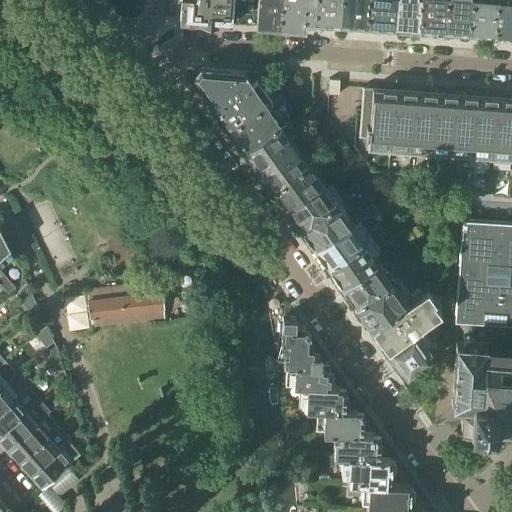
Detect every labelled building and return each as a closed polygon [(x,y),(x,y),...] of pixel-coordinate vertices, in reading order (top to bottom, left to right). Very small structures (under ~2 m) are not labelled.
[(181,0),(180,19),(200,20),(217,22),(217,21),(230,22),(256,24),(257,0),(181,0)] [(257,0),(256,24),(257,24),(279,26),(281,0),(257,0)] [(281,0),(279,26),(304,28),(304,20),(313,21),(314,0),(281,0)] [(314,0),(313,21),(339,23),(340,0),(314,0)] [(366,0),(340,0),(339,23),(365,25),(366,0)] [(366,0),(365,25),(391,27),(393,0),(366,0)] [(393,0),(391,27),(419,29),(419,28),(420,0),(393,0)] [(420,0),(419,28),(443,30),(445,0),(420,0)] [(445,0),(443,30),(468,32),(470,0),(445,0)] [(470,0),(468,32),(470,32),(470,31),(494,33),(496,0),(470,0)] [(511,0),(496,0),(494,33),(494,35),(511,35),(511,0)] [(215,106),(215,107),(261,75),(259,74),(259,73),(259,72),(245,71),(231,70),(216,68),(216,69),(199,68),(199,67),(193,75),(203,89),(212,102),(215,106)] [(261,75),(215,107),(220,114),(221,114),(230,127),(266,102),(273,98),(264,85),(266,83),(261,75)] [(329,78),(328,93),(339,94),(340,79),(329,78)] [(511,93),(362,82),(362,87),(361,95),(357,151),(511,163),(511,93)] [(243,146),(244,146),(285,117),(289,115),(282,106),(273,112),(266,102),(230,127),(238,139),(243,146)] [(253,160),(258,167),(294,141),(289,134),(295,130),(285,117),(244,146),(253,160)] [(340,137),(329,122),(316,131),(327,146),(340,137)] [(294,141),(258,167),(262,172),(272,186),(307,160),(304,155),(309,152),(299,138),(294,141)] [(281,199),(286,207),(332,174),(327,168),(321,170),(317,173),(307,160),(272,186),(281,199)] [(290,211),(300,225),(336,200),(324,183),(334,176),(332,174),(286,207),(290,211)] [(309,238),(314,245),(361,211),(358,206),(352,207),(345,212),(336,200),(300,225),(309,238)] [(318,250),(328,264),(369,234),(360,222),(366,217),(370,218),(376,213),(376,209),(372,203),(361,211),(314,245),(318,250)] [(457,315),(455,338),(488,340),(487,354),(511,356),(511,223),(500,223),(470,220),(470,222),(464,221),(463,231),(462,241),(462,244),(462,245),(462,248),(462,249),(460,268),(459,291),(459,292),(458,295),(458,305),(457,315)] [(0,257),(4,261),(4,262),(13,256),(15,256),(14,254),(13,255),(8,245),(9,244),(8,243),(7,243),(3,234),(3,233),(3,232),(2,232),(0,228),(0,257)] [(337,277),(341,284),(377,258),(372,250),(377,246),(369,234),(328,264),(337,277)] [(0,257),(0,284),(8,293),(14,287),(0,270),(0,264),(4,261),(0,257)] [(346,289),(355,303),(391,277),(397,274),(387,261),(382,264),(377,258),(341,284),(345,289),(346,289)] [(169,278),(170,286),(179,285),(177,273),(168,274),(169,278)] [(391,277),(355,303),(365,317),(371,326),(407,300),(402,293),(408,289),(397,274),(391,277)] [(169,278),(87,289),(89,309),(90,316),(91,326),(164,317),(163,307),(161,290),(170,289),(170,286),(169,278)] [(387,349),(388,349),(420,327),(424,324),(423,323),(441,311),(433,300),(435,299),(426,287),(407,300),(371,326),(382,340),(381,341),(387,349)] [(21,301),(30,312),(32,315),(38,310),(30,293),(21,301)] [(282,316),(281,347),(284,347),(283,362),(294,363),(311,364),(312,354),(312,348),(311,347),(310,347),(311,336),(303,325),(302,325),(296,317),(295,317),(282,316)] [(53,341),(46,326),(35,334),(45,347),(53,341)] [(420,327),(388,349),(394,358),(400,366),(406,375),(431,358),(422,345),(429,340),(420,327)] [(455,341),(451,404),(461,405),(460,427),(470,427),(470,428),(495,430),(495,425),(511,426),(511,357),(485,356),(486,343),(459,341),(455,341)] [(293,383),(307,383),(328,385),(329,370),(328,368),(327,369),(328,362),(319,361),(319,358),(320,358),(320,356),(319,356),(318,355),(318,354),(317,354),(317,355),(312,354),(311,364),(294,363),(293,383)] [(0,364),(0,386),(15,373),(4,361),(0,364)] [(0,409),(27,386),(32,381),(28,377),(22,382),(15,373),(0,386),(0,409)] [(306,406),(324,408),(343,408),(345,386),(328,385),(307,383),(306,406)] [(0,409),(0,432),(38,399),(27,386),(0,409)] [(0,438),(8,447),(46,412),(48,410),(38,399),(0,432),(0,438)] [(323,430),(335,431),(360,433),(362,410),(343,408),(324,408),(323,430)] [(8,447),(19,460),(58,425),(46,412),(8,447)] [(19,460),(30,473),(69,438),(58,425),(19,460)] [(334,438),(333,453),(340,454),(342,454),(348,455),(377,457),(378,441),(379,434),(373,433),(360,433),(335,431),(335,434),(341,435),(340,438),(334,438)] [(69,438),(30,473),(41,485),(68,461),(69,462),(81,452),(69,438)] [(342,454),(341,470),(347,470),(347,481),(368,482),(389,483),(390,474),(389,474),(389,473),(394,470),(395,462),(394,462),(391,459),(391,457),(377,457),(348,455),(342,454)] [(48,483),(59,495),(78,479),(68,467),(48,483)] [(347,481),(346,489),(360,490),(360,497),(367,498),(366,507),(381,508),(387,509),(408,510),(409,501),(409,500),(413,497),(414,489),(410,486),(410,484),(389,483),(368,482),(347,481)] [(54,511),(65,503),(49,484),(37,495),(52,511),(54,511)]
